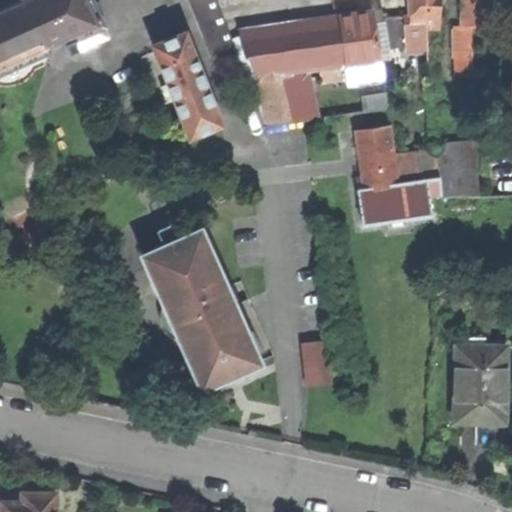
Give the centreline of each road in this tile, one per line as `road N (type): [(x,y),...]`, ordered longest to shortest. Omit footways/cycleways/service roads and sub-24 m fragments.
road 1 (residential): [(270,473),(0,417)]
road 2 (residential): [(457,511),(270,473)]
